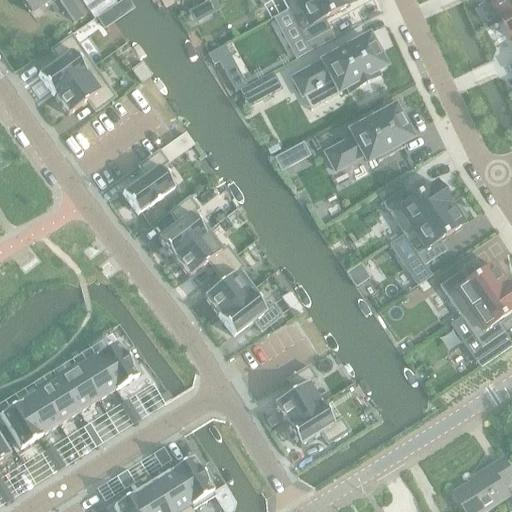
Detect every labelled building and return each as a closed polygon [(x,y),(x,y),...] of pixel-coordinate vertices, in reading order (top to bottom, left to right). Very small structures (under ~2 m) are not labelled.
[(19,0),(31,15),(52,0),(57,0),(74,24),(85,16),(74,0),(19,0)] [(78,0),(92,19),(113,4),(109,0),(78,0)] [(212,0),(211,0),(205,4),(211,15),(219,11),(212,0)] [(263,0),(264,1),(270,3),(275,0),(281,0),(285,6),(288,12),(309,0),(263,0)] [(309,0),(288,12),(294,22),(304,42),(310,53),(333,41),(328,32),(329,32),(323,21),(349,7),(347,4),(348,0),(309,0)] [(511,0),(490,0),(501,20),(511,14),(511,0)] [(511,14),(501,20),(511,39),(511,14)] [(39,76),(38,77),(52,98),(93,69),(71,37),(50,52),(58,63),(39,76)] [(334,57),(293,80),(302,97),(311,112),(325,104),(326,104),(341,96),(339,93),(348,88),(351,93),(377,78),(375,73),(384,68),(377,56),(382,53),(374,38),(369,41),(368,38),(356,45),(355,44),(333,56),(334,57)] [(224,47),(207,56),(213,67),(219,64),(223,71),(234,65),(224,47)] [(93,69),(52,98),(53,99),(54,98),(67,117),(67,118),(87,103),(95,114),(115,100),(93,69)] [(241,78),(230,84),(236,94),(240,92),(247,88),(241,78)] [(261,102),(272,96),(263,80),(247,88),(240,92),(245,101),(257,95),(261,102)] [(386,98),(393,93),(386,80),(378,85),(386,98)] [(327,154),(326,155),(327,156),(334,171),(335,172),(337,171),(346,166),(347,166),(357,160),(364,157),(367,163),(375,159),(378,164),(405,149),(402,144),(410,140),(394,111),(383,116),(383,115),(361,127),(362,128),(351,134),(354,139),(337,149),(336,149),(327,154)] [(275,141),(264,147),(269,157),(281,151),(275,141)] [(303,145),(274,160),(281,173),(309,157),(303,145)] [(123,194),(122,195),(137,216),(138,216),(149,208),(149,209),(163,200),(162,199),(173,191),(174,191),(159,171),(167,165),(159,153),(138,168),(146,178),(123,194)] [(399,183),(377,197),(403,236),(449,206),(436,185),(411,201),(399,183)] [(158,240),(157,240),(173,260),(192,245),(208,232),(194,214),(198,211),(189,199),(169,215),(177,225),(158,240)] [(403,237),(390,245),(409,274),(417,287),(431,278),(423,267),(445,253),(439,243),(463,227),(461,223),(463,217),(457,209),(451,208),(449,206),(403,236),(403,237)] [(192,245),(173,260),(173,261),(174,261),(188,280),(208,265),(215,274),(235,259),(227,248),(223,251),(208,232),(192,245)] [(222,284),(203,299),(204,299),(218,317),(217,318),(218,319),(238,303),(250,294),(249,293),(236,275),(243,269),(235,259),(215,274),(222,284)] [(461,273),(440,288),(461,319),(506,287),(492,266),(468,283),(461,273)] [(511,295),(506,287),(461,319),(481,349),(503,334),(496,324),(511,313),(511,295)] [(238,303),(218,319),(233,339),(234,338),(253,323),(261,333),(281,318),(272,307),(268,309),(253,290),(249,293),(250,294),(238,303)] [(290,293),(280,300),(294,321),(296,320),(304,314),(290,293)] [(117,345),(96,357),(117,391),(138,379),(137,378),(131,369),(132,368),(123,355),(117,346),(117,345)] [(78,369),(77,369),(98,403),(117,391),(96,357),(78,369)] [(75,365),(55,377),(79,415),(98,403),(77,369),(78,369),(75,365)] [(292,394),(272,406),(286,427),(320,406),(307,385),(314,381),(306,369),(285,383),(292,394)] [(55,377),(35,390),(37,394),(39,393),(60,427),(79,415),(55,377)] [(37,394),(20,405),(41,439),(60,427),(39,393),(37,394)] [(127,402),(120,406),(126,416),(133,412),(127,402)] [(20,405),(0,416),(0,418),(20,450),(20,451),(41,439),(20,405)] [(320,406),(286,427),(299,449),(318,437),(325,448),(347,435),(339,423),(332,427),(320,406)] [(133,412),(126,416),(133,426),(140,422),(133,412)] [(89,426),(82,430),(89,440),(95,436),(89,426)] [(95,436),(89,440),(95,450),(102,446),(95,436)] [(0,441),(0,463),(10,458),(9,457),(0,441)] [(51,449),(45,453),(51,463),(58,459),(51,449)] [(163,450),(153,456),(157,462),(167,456),(163,450)] [(167,456),(157,462),(161,469),(171,463),(167,456)] [(58,459),(51,463),(57,473),(64,469),(58,459)] [(192,460),(171,473),(192,507),(190,508),(193,511),(215,498),(206,484),(207,483),(199,470),(198,470),(192,461),(192,460)] [(454,495),(464,511),(489,511),(510,499),(504,489),(511,483),(511,473),(503,460),(476,477),(478,480),(454,495)] [(126,472),(116,479),(120,485),(130,479),(126,472)] [(171,473),(152,484),(169,511),(183,511),(190,508),(192,507),(171,473)] [(130,479),(120,485),(124,492),(134,485),(130,479)] [(169,511),(152,484),(134,496),(143,511),(169,511)] [(6,491),(0,494),(0,496),(5,505),(12,501),(6,491)] [(143,511),(134,496),(113,509),(114,510),(115,511),(143,511)]
